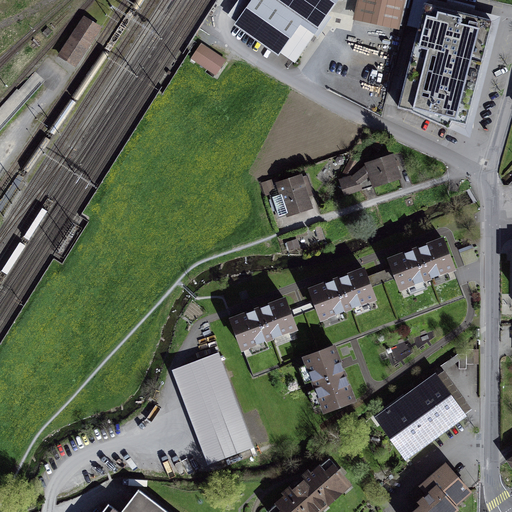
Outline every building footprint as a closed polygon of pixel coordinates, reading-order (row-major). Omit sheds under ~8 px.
[(251,0),(234,26),(279,56),(281,54),(295,64),(339,0),(251,0)] [(406,0),(357,0),(354,21),(399,31),(406,0)] [(501,17),(432,0),(426,0),(398,109),(411,113),(449,131),(451,129),(470,138),(501,17)] [(84,18),(58,55),(74,66),(100,29),(84,18)] [(201,44),(191,59),(215,76),(226,60),(201,44)] [(353,153),(343,173),(349,177),(353,175),(357,172),(364,159),(353,153)] [(402,179),(394,154),(364,164),(365,165),(357,172),(353,175),(349,177),(339,180),(344,197),(372,187),(373,188),(402,179)] [(287,218),(313,209),(309,197),(315,195),(309,175),(303,177),(302,175),(275,183),(287,218)] [(272,180),(261,183),(266,196),(276,193),(272,180)] [(321,225),(315,226),(319,241),(325,239),(321,225)] [(457,271),(444,238),(387,259),(400,293),(457,271)] [(298,239),(286,242),(289,250),(300,247),(298,239)] [(459,251),(465,267),(478,263),(473,246),(459,251)] [(377,301),(365,268),(307,289),(321,323),(377,301)] [(298,331),(286,298),(229,319),(242,353),(298,331)] [(335,345),(302,358),(323,415),(357,403),(335,345)] [(459,354),(459,369),(467,370),(467,365),(479,365),(479,350),(467,349),(467,354),(459,354)] [(254,449),(219,352),(173,371),(208,466),(254,449)] [(444,372),(437,376),(464,414),(471,409),(444,372)] [(375,418),(407,462),(466,417),(464,414),(437,376),(435,374),(375,418)] [(267,511),(322,511),(352,486),(329,459),(321,466),(320,466),(311,473),(308,470),(281,494),(284,497),(274,505),(275,505),(267,511)] [(414,511),(458,511),(459,511),(457,508),(472,493),(445,465),(418,487),(426,495),(417,504),(420,507),(414,511)] [(167,511),(139,490),(121,511),(117,511),(109,505),(103,511),(167,511)]
